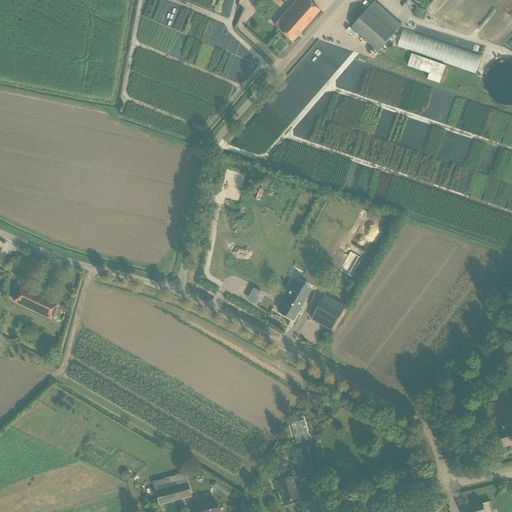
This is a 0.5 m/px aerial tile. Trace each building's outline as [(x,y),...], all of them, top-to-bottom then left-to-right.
[(307,0),(296,0),(289,9),(295,14),(294,16),(306,26),(320,11),(307,0)] [(352,28),(359,34),(378,51),(400,25),(374,2),(352,28)] [(293,42),(306,26),(294,16),(295,14),(289,9),(274,25),(293,42)] [(419,10),(416,16),(422,18),(425,12),(419,10)] [(486,57),(407,32),(401,50),(481,75),(486,57)] [(283,296),(279,303),(283,305),(279,313),(294,322),(312,290),(297,282),(287,299),(283,296)] [(50,319),(52,314),(56,305),(20,288),(16,297),(14,302),(50,319)] [(311,319),(331,330),(344,307),(325,296),(311,319)] [(316,403),(326,408),(330,400),(319,396),(316,403)] [(511,417),(501,421),(504,431),(496,433),(501,448),(511,444),(511,417)] [(309,441),(304,420),(291,424),(296,444),(309,441)] [(300,458),(304,457),(308,473),(320,470),(313,446),(298,450),(300,458)] [(122,473),(121,477),(124,480),(127,481),(131,478),(131,475),(129,472),(125,471),(122,473)] [(184,473),(153,481),(159,504),(190,496),(184,473)] [(293,476),(275,481),(277,490),(281,489),(284,503),(299,499),(293,476)] [(192,506),(193,511),(217,511),(217,508),(215,500),(192,506)] [(463,508),(463,511),(493,511),(490,502),(482,504),(482,503),(471,506),(471,507),(463,509),(463,508)]
